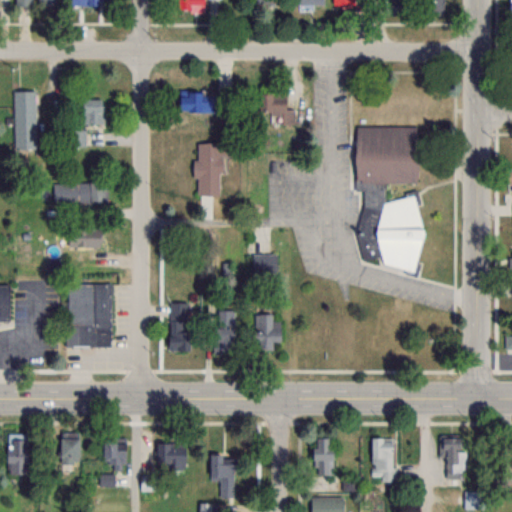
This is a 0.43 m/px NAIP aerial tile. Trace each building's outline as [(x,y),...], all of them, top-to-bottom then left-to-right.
[(214,113),(214,90),(177,90),(177,113),(214,113)] [(35,92),(13,92),(13,150),(35,150),(35,92)] [(285,93),(257,93),(257,115),(272,115),(272,125),(294,125),(294,109),(285,109),(285,93)] [(102,100),(79,99),(78,129),(68,129),(68,147),(84,147),(84,124),(101,125),(102,100)] [(416,182),(416,127),(354,126),(354,190),(363,190),(363,209),(376,210),(376,267),(417,268),(417,197),(384,197),(384,182),(416,182)] [(195,144),(195,195),(218,195),(219,157),(231,157),(231,144),(195,144)] [(108,203),(108,183),(53,183),(53,203),(108,203)] [(99,246),(99,227),(66,227),(66,246),(99,246)] [(275,272),(275,253),(251,253),(251,272),(275,272)] [(110,283),(64,282),(64,345),(110,345),(110,283)] [(188,350),(188,302),(167,302),(167,350),(188,350)] [(214,352),(232,352),(232,310),(214,310),(214,352)] [(252,349),(270,350),(270,340),(278,341),(278,321),(271,321),(271,312),(252,312),(252,349)] [(77,463),(77,432),(58,432),(58,463),(77,463)] [(4,473),(25,473),(25,433),(4,433),(4,473)] [(442,436),(442,477),(466,477),(466,449),(459,449),(459,436),(442,436)] [(101,463),(125,463),(125,437),(101,437),(101,463)] [(370,476),(381,476),(381,481),(394,481),(394,437),(370,437),(370,476)] [(330,438),(311,438),(311,474),(330,474),(330,438)] [(184,469),(184,442),(155,442),(155,469),(184,469)] [(208,454),(208,480),(218,480),(218,496),(233,496),(233,454),(208,454)] [(99,484),(112,484),(112,474),(99,474),(99,484)] [(140,475),(140,490),(156,490),(156,475),(140,475)] [(309,511),(341,511),(342,496),(309,496),(309,511)]
